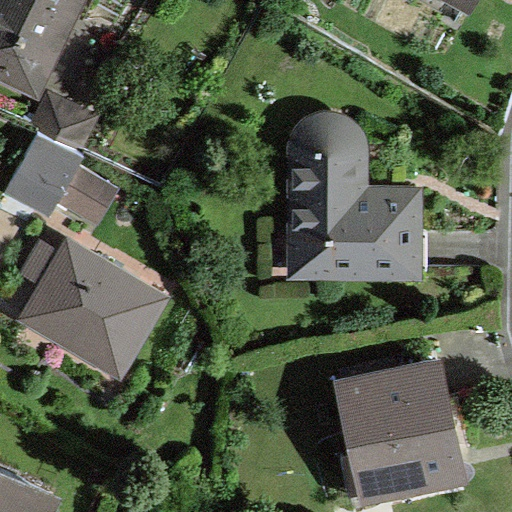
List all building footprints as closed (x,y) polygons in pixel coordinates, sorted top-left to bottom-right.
[(76,0),(0,0),(0,66),(37,83),(76,0)] [(90,108),(51,89),(38,115),(78,134),(90,108)] [(314,264),(415,264),(415,220),(414,184),(360,185),(361,139),(359,129),(353,121),(342,114),(334,110),(319,110),(307,115),(301,120),(293,133),(292,227),(314,228),(314,264)] [(82,153),(38,128),(9,179),(53,204),(82,153)] [(57,248),(43,274),(22,309),(67,335),(116,364),(160,290),(65,235),(57,248)] [(24,263),(43,274),(57,248),(39,238),(24,263)] [(446,405),(436,354),(341,373),(363,484),(458,466),(446,405)] [(0,463),(0,511),(35,511),(48,487),(0,463)]
